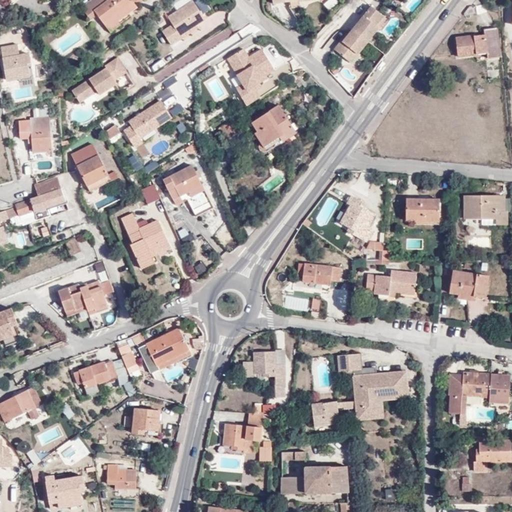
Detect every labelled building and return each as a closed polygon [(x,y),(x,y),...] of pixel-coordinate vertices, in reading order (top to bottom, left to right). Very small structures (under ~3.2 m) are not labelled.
[(81,0),(75,5),(85,19),(93,13),(104,29),(114,23),(111,19),(132,5),(128,0),(131,0),(81,0)] [(167,23),(157,30),(167,45),(193,28),(192,25),(200,20),(187,1),(186,1),(185,0),(174,0),(170,3),(168,7),(170,12),(163,16),(167,23)] [(373,26),(383,14),(370,4),(353,29),(347,35),(344,33),(333,49),(346,60),(354,50),(358,53),(377,30),(373,26)] [(387,18),(383,14),(373,26),(377,30),(387,18)] [(151,21),(144,25),(144,26),(147,31),(155,27),(151,21)] [(496,23),(484,24),(484,32),(456,33),(457,53),(486,49),(486,54),(498,54),(496,23)] [(239,48),(222,59),(237,84),(231,88),(238,99),(252,91),(257,88),(254,84),(259,81),(257,78),(269,70),(256,49),(244,56),(239,48)] [(29,63),(25,49),(17,50),(18,58),(1,61),(6,82),(28,77),(25,64),(29,63)] [(354,50),(346,60),(351,63),(358,53),(354,50)] [(127,76),(116,60),(103,69),(105,71),(70,95),(79,108),(95,97),(98,101),(117,89),(114,85),(127,76)] [(300,91),(307,84),(303,79),(295,85),(298,88),(300,91)] [(290,80),(285,83),(293,92),(298,88),(295,85),(290,80)] [(14,89),(15,97),(32,95),(32,88),(14,89)] [(252,91),(238,99),(241,104),(254,95),(252,91)] [(156,99),(124,121),(126,124),(118,130),(130,148),(138,143),(135,140),(168,118),(156,99)] [(173,116),(184,111),(181,105),(170,109),(173,116)] [(290,137),(271,107),(263,112),(263,114),(245,126),(250,134),(248,136),(255,147),(253,149),(255,154),(259,155),(275,145),(277,146),(290,137)] [(49,152),(46,109),(32,109),(33,119),(27,120),(29,152),(49,152)] [(94,124),(97,130),(108,123),(104,118),(94,124)] [(230,118),(214,128),(213,129),(221,141),(238,129),(230,118)] [(94,124),(71,139),(75,145),(97,130),(94,124)] [(110,130),(101,136),(104,142),(114,136),(110,130)] [(191,152),(187,146),(178,153),(184,157),(191,152)] [(67,159),(82,187),(103,175),(87,147),(67,159)] [(207,212),(185,169),(158,183),(170,207),(182,202),(190,220),(207,212)] [(103,175),(82,187),(87,194),(112,180),(108,172),(103,175)] [(449,176),(449,188),(455,188),(458,188),(458,176),(449,176)] [(56,179),(33,187),(35,196),(36,199),(10,207),(7,208),(10,218),(16,216),(29,212),(30,214),(67,202),(63,188),(59,189),(56,179)] [(502,194),(463,193),(462,217),(481,217),(481,222),(504,222),(503,210),(509,210),(509,197),(502,197),(502,194)] [(360,200),(350,194),(343,203),(348,206),(337,222),(350,230),(348,234),(363,243),(369,234),(363,229),(372,215),(358,203),(360,200)] [(36,199),(35,196),(9,205),(10,207),(36,199)] [(437,218),(437,199),(404,199),(405,218),(437,218)] [(10,218),(7,208),(1,210),(5,219),(10,218)] [(32,221),(30,214),(29,212),(16,216),(18,224),(27,222),(32,221)] [(145,254),(162,245),(153,224),(135,231),(129,219),(117,224),(128,249),(127,249),(137,271),(150,266),(147,260),(145,254)] [(36,228),(38,236),(44,235),(42,226),(36,228)] [(179,231),(183,243),(195,239),(190,227),(179,231)] [(72,239),(61,243),(66,255),(77,251),(72,239)] [(378,260),(379,243),(368,242),(360,250),(359,260),(378,260)] [(165,251),(162,245),(145,254),(147,260),(165,251)] [(196,255),(184,263),(194,277),(206,268),(196,255)] [(338,279),(339,264),(297,263),(295,276),(300,277),(302,282),(331,282),(330,279),(338,279)] [(413,272),(387,270),(386,278),(364,274),(363,291),(372,291),(372,294),(385,295),(386,291),(411,294),(413,272)] [(470,293),(470,296),(482,298),(485,275),(450,271),(447,293),(456,295),(457,292),(470,293)] [(95,283),(99,295),(109,292),(105,280),(95,283)] [(95,283),(94,281),(74,287),(82,307),(84,315),(104,308),(99,295),(95,283)] [(74,287),(74,286),(74,285),(48,294),(51,301),(56,300),(59,313),(68,310),(70,311),(82,307),(74,287)] [(0,312),(0,337),(8,335),(5,327),(12,324),(7,309),(0,312)] [(135,348),(136,349),(147,376),(189,358),(176,329),(135,348)] [(135,337),(129,340),(132,346),(138,343),(135,337)] [(274,347),(274,352),(274,364),(284,364),(285,347),(274,347)] [(274,352),(253,351),(253,362),(241,362),(240,376),(252,377),(252,371),(266,371),(266,374),(276,374),(276,393),(284,393),(284,364),(274,364),(274,352)] [(128,353),(119,356),(124,368),(133,365),(128,353)] [(375,397),(408,393),(405,372),(359,376),(357,353),(341,354),(343,377),(351,377),(355,422),(376,420),(375,397)] [(110,362),(115,378),(122,375),(117,360),(110,362)] [(101,363),(69,374),(74,386),(80,384),(85,398),(97,394),(94,385),(115,378),(110,362),(102,365),(101,363)] [(510,373),(464,369),(463,373),(450,372),(449,393),(450,394),(448,412),(458,412),(465,413),(466,413),(466,398),(478,397),(478,394),(487,394),(487,402),(508,403),(510,373)] [(123,393),(132,389),(129,381),(120,384),(123,393)] [(39,405),(31,388),(0,402),(0,416),(3,422),(24,412),(28,420),(36,416),(33,408),(39,405)] [(408,399),(408,393),(375,397),(376,420),(383,420),(381,402),(408,399)] [(338,423),(335,403),(310,407),(313,426),(338,423)] [(66,420),(72,416),(63,404),(57,408),(62,413),(66,420)] [(263,414),(275,413),(275,404),(263,405),(263,414)] [(159,412),(137,408),(133,434),(156,437),(159,412)] [(66,420),(62,413),(55,419),(60,425),(67,420),(66,420)] [(246,425),(260,427),(260,413),(247,413),(246,425)] [(246,425),(222,423),(220,444),(229,445),(229,448),(242,449),(241,452),(251,453),(252,440),(259,440),(261,427),(246,425)] [(507,462),(508,439),(487,439),(487,436),(472,435),(472,441),(475,441),(475,450),(473,451),(473,460),(470,460),(470,470),(483,471),(484,461),(507,462)] [(260,462),(271,462),(271,441),(260,441),(260,462)] [(0,466),(10,466),(10,453),(7,454),(8,447),(0,446),(0,466)] [(303,449),(281,450),(281,457),(293,457),(293,458),(303,458),(303,449)] [(35,457),(30,450),(24,453),(30,460),(35,457)] [(344,491),(343,465),(303,466),(304,476),(279,477),(279,493),(344,491)] [(117,467),(107,467),(107,486),(117,486),(117,491),(139,490),(139,470),(128,471),(128,475),(117,474),(117,467)] [(38,470),(28,471),(31,483),(40,482),(38,470)] [(48,503),(80,499),(79,487),(84,486),(83,476),(53,481),(45,482),(48,503)] [(386,501),(400,499),(398,488),(384,491),(386,501)] [(81,506),(80,499),(48,503),(50,511),(81,506)] [(289,511),(290,503),(278,503),(277,511),(289,511)] [(340,511),(351,511),(351,503),(340,504),(340,511)]
